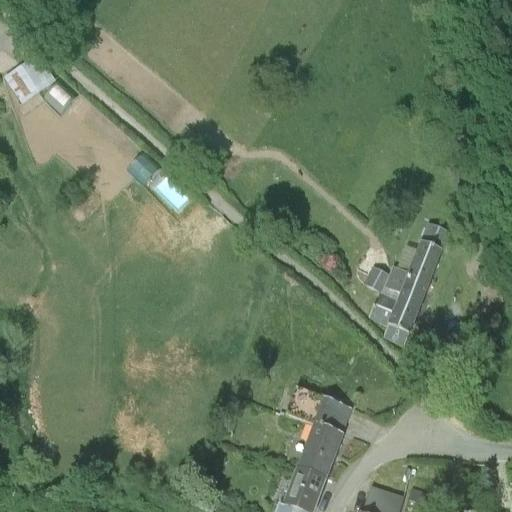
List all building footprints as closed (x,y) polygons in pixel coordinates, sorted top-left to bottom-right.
[(54,85),(36,59),(3,81),(21,107),(54,85)] [(43,98),(60,115),(77,98),(60,81),(43,98)] [(203,145),(187,132),(179,141),(195,154),(203,145)] [(470,152),(454,153),(457,191),(473,190),(470,152)] [(170,185),(153,169),(139,184),(157,200),(170,185)] [(428,232),(423,246),(440,253),(446,239),(428,232)] [(440,253),(423,246),(408,279),(396,274),(393,281),(388,278),(380,295),(369,321),(389,329),(385,337),(390,343),(404,348),(440,253)] [(380,295),(388,278),(374,272),(366,287),(380,295)] [(312,428),(322,401),(295,391),(285,417),(312,428)] [(351,411),(322,401),(312,428),(304,449),(333,460),(351,411)] [(333,460),(304,449),(293,478),(322,489),(333,460)] [(312,511),(322,489),(293,478),(282,508),(285,509),(291,511),(312,511)] [(364,511),(399,511),(403,500),(371,490),(364,511)]
